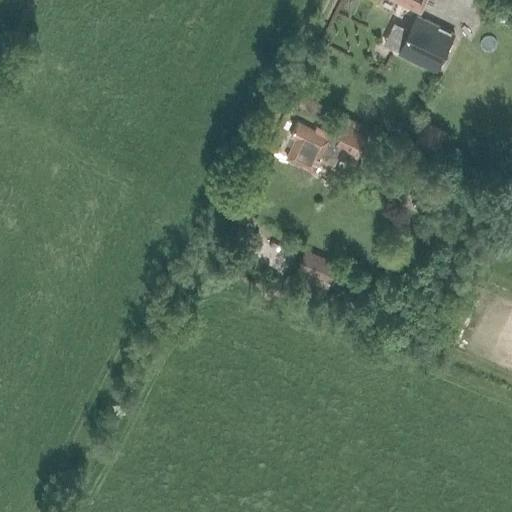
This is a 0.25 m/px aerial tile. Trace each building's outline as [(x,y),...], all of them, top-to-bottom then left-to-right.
[(396,0),(420,11),(425,0),(396,0)] [(436,71),(455,34),(417,15),(399,53),(436,71)] [(416,143),(441,154),(452,130),(427,119),(416,143)] [(314,171),(319,160),(336,168),(340,159),(353,165),(367,138),(345,127),(342,134),(335,131),(332,135),(317,127),(315,131),(298,123),(291,136),(297,139),(288,158),(314,171)] [(427,207),(436,187),(423,182),(414,202),(427,207)] [(327,285),(337,262),(305,248),(295,272),(327,285)]
